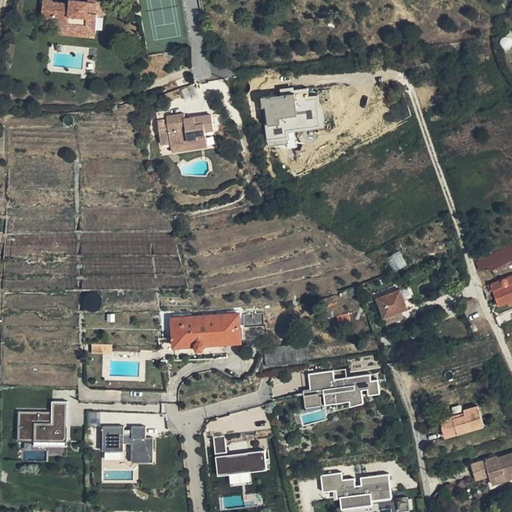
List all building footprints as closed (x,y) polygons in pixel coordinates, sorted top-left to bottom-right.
[(53,0),(42,0),(41,19),(54,21),(53,28),(76,30),(76,28),(96,30),(97,16),(103,17),(104,0),(88,0),(88,1),(75,0),(69,0),(70,3),(53,2),(53,0)] [(76,30),(53,28),(53,33),(95,37),(96,30),(76,28),(76,30)] [(278,94),(261,96),(262,107),(265,107),(267,125),(280,123),(279,117),(298,114),(295,92),(286,93),(285,90),(277,91),(278,94)] [(169,130),(167,119),(167,120),(157,121),(161,145),(170,143),(171,146),(198,141),(197,136),(205,135),(205,130),(214,129),(211,114),(185,118),(184,119),(184,121),(176,122),(177,129),(169,130)] [(166,117),(167,120),(167,119),(169,130),(177,129),(176,122),(184,121),(184,119),(185,118),(184,114),(166,117)] [(279,117),(280,123),(299,121),(298,114),(279,117)] [(198,141),(171,146),(172,152),(207,146),(205,135),(197,136),(198,141)] [(511,244),(483,259),(489,272),(511,260),(511,244)] [(487,267),(483,259),(475,263),(479,271),(487,267)] [(511,275),(487,285),(490,291),(493,290),(499,306),(511,300),(511,275)] [(376,299),(384,318),(400,311),(407,308),(400,289),(376,299)] [(83,294),(85,311),(101,309),(99,293),(83,294)] [(400,311),(384,318),(386,325),(403,318),(400,311)] [(180,318),(172,319),(173,334),(170,334),(170,337),(173,337),(174,346),(196,345),(196,346),(197,349),(203,349),(204,346),(204,344),(241,341),(239,314),(233,314),(227,315),(185,318),(185,315),(179,316),(180,318)] [(112,345),(91,344),(92,353),(112,353),(112,345)] [(380,394),(378,379),(371,380),(370,374),(334,379),(333,371),(308,374),(310,390),(323,388),(325,405),(349,401),(350,405),(363,403),(362,390),(367,389),(368,395),(380,394)] [(325,405),(323,388),(303,391),(305,407),(325,405)] [(18,442),(67,443),(68,404),(52,404),(52,413),(19,412),(18,442)] [(452,416),(440,420),(445,437),(484,426),(478,406),(463,410),(464,412),(465,415),(453,419),(452,416)] [(98,413),(89,413),(90,423),(98,423),(98,413)] [(132,462),(153,462),(153,437),(146,437),(146,427),(131,426),(131,434),(124,434),(124,426),(103,426),(103,451),(124,451),(124,443),(132,443),(132,462)] [(266,471),(264,452),(227,456),(225,436),(213,438),(218,477),(266,471)] [(497,456),(485,460),(489,476),(490,478),(511,470),(511,453),(504,456),(505,461),(499,463),(497,456)] [(475,480),(489,476),(485,460),(471,465),(475,480)] [(392,498),(389,474),(360,477),(361,485),(355,486),(354,478),(342,480),(341,473),(320,475),(323,492),(331,491),(332,497),(340,496),(341,509),(373,505),(372,500),(392,498)] [(507,479),(504,473),(490,478),(492,484),(507,479)] [(410,510),(408,497),(398,499),(400,511),(410,510)]
